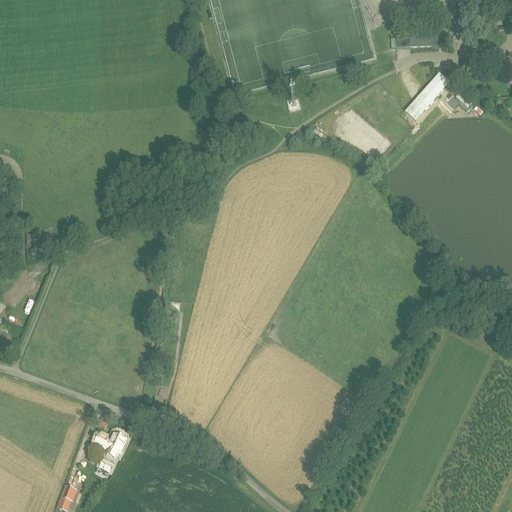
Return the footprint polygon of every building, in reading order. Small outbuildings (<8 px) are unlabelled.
[(458,2),(454,5),(455,7),(453,9),(455,13),(462,9),(458,2)] [(391,40),(391,49),(440,47),(439,38),(391,40)] [(439,72),(412,103),(423,113),(446,87),(450,82),(439,72)] [(455,95),(448,103),(455,109),(458,105),(467,113),(472,107),(471,106),(475,101),(462,90),(457,96),(455,95)] [(489,108),(492,103),(485,99),(483,104),(489,108)] [(34,249),(29,251),(33,261),(38,259),(38,258),(55,252),(50,240),(33,246),(34,249)] [(99,434),(93,447),(107,454),(99,469),(97,474),(106,478),(109,473),(113,465),(112,465),(115,459),(117,460),(119,454),(121,455),(128,441),(127,440),(128,438),(122,436),(122,437),(117,435),(114,441),(103,436),(99,434)] [(62,511),(67,511),(71,503),(73,503),(77,492),(65,487),(56,510),(62,511)]
